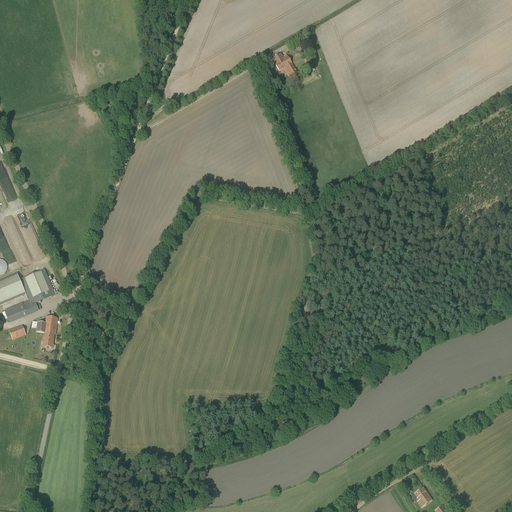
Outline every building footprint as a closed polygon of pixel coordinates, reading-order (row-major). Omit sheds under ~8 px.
[(278,71),(284,68),(291,80),(301,75),(299,71),(296,73),(286,55),(282,57),(280,54),(272,59),(275,64),(274,65),(278,71)] [(36,306),(35,303),(55,296),(44,270),(20,280),(29,301),(4,311),(9,324),(39,312),(38,310),(41,309),(39,305),(36,306)] [(0,304),(26,294),(17,273),(0,279),(0,304)] [(45,334),(44,337),(48,338),(48,337),(49,337),(54,338),(54,335),(55,335),(58,319),(46,317),(45,324),(38,323),(36,332),(45,334)] [(9,330),(12,340),(26,336),(22,325),(9,330)] [(48,338),(44,337),(43,347),(52,348),(54,338),(49,337),(48,337),(48,338)] [(420,502),(423,507),(432,501),(423,488),(415,494),(417,498),(419,501),(417,503),(418,504),(420,502)]
